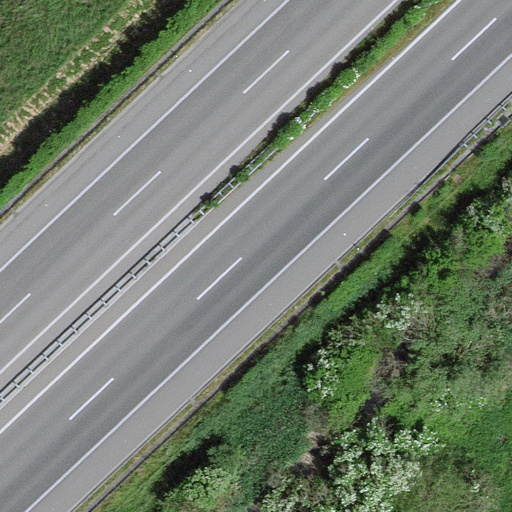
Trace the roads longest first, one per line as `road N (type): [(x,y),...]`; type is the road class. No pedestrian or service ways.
road 1 (motorway): [(0,484),(511,3)]
road 2 (motorway): [(341,0),(0,321)]
